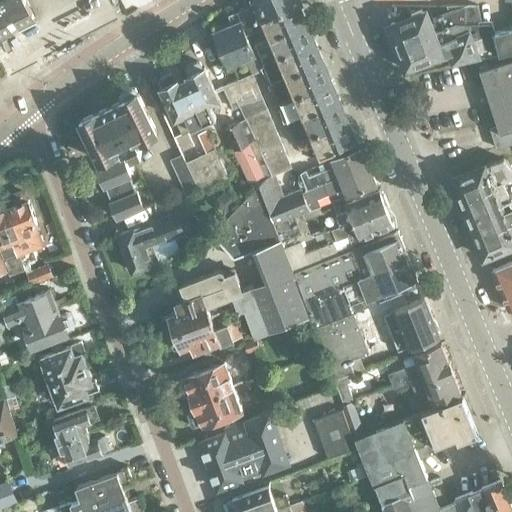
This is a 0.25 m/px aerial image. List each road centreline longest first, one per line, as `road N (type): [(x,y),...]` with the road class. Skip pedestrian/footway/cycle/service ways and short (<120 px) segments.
road 1 (residential): [(26,109),(178,511)]
road 2 (tertiary): [(487,351),(339,0)]
road 3 (tertiary): [(26,109),(191,0)]
